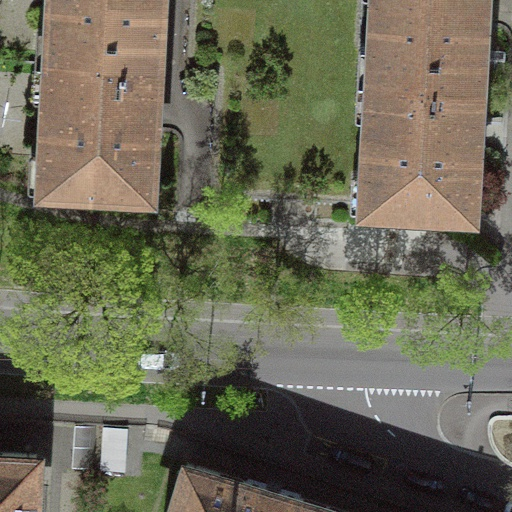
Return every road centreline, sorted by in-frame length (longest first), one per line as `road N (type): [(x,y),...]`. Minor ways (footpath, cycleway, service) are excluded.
road 1 (residential): [(344,352),(0,335)]
road 2 (residential): [(344,352),(347,397),(371,431),(413,456),(511,490)]
road 3 (residential): [(511,359),(344,352)]
